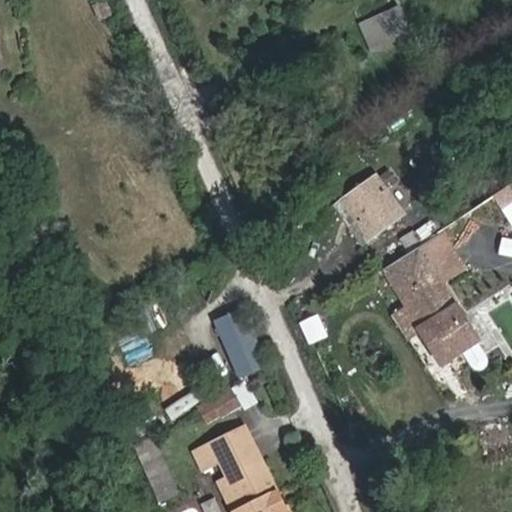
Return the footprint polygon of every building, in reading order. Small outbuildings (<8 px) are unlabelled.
[(361,25),(376,55),(418,35),(403,5),(361,25)] [(343,198),(371,239),(409,216),(381,174),(343,198)] [(511,189),(496,200),(511,222),(511,189)] [(361,246),(371,239),(343,198),(334,204),(361,246)] [(481,234),(467,214),(438,233),(450,253),(481,234)] [(434,263),(450,253),(438,233),(422,243),(431,258),(434,263)] [(422,243),(411,251),(371,276),(404,329),(420,319),(395,280),(431,258),(422,243)] [(242,376),(271,364),(246,305),(217,317),(242,376)] [(410,337),(433,371),(468,349),(445,316),(410,337)] [(301,331),(308,345),(319,336),(312,324),(301,331)] [(214,451),(230,482),(261,467),(245,435),(214,451)] [(234,492),(225,496),(232,511),(275,511),(284,508),(261,467),(230,482),(234,492)] [(230,482),(220,487),(225,496),(234,492),(230,482)]
